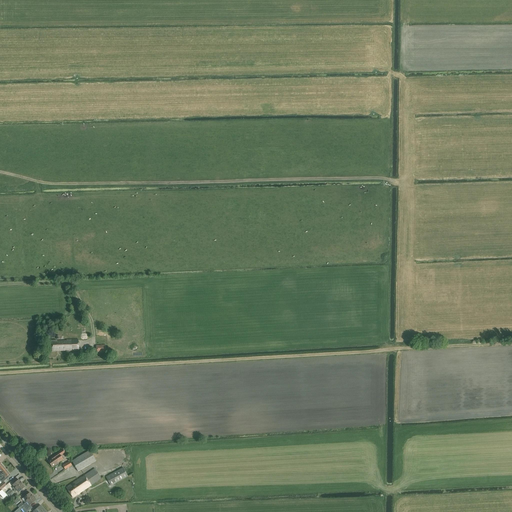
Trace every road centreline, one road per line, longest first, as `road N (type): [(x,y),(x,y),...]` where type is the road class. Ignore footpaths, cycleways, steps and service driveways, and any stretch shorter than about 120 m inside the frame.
road 1 (track): [(0,372),(511,341)]
road 2 (track): [(0,172),(83,185),(385,178),(405,188)]
road 3 (track): [(0,283),(64,283),(89,313),(93,336)]
